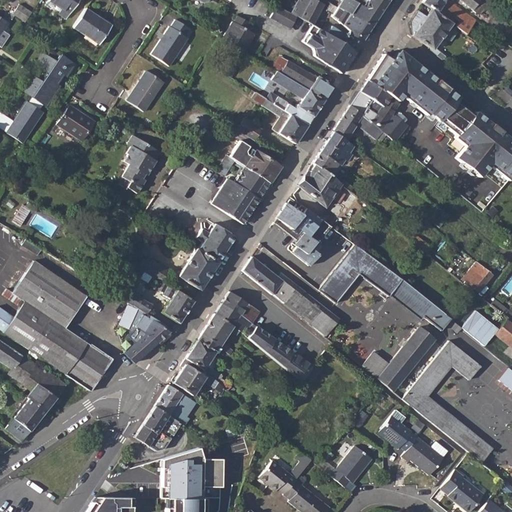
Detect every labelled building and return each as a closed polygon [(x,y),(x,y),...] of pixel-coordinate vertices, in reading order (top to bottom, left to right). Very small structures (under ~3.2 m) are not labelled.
[(47,0),(60,9),(57,13),(65,18),(77,0),(47,0)] [(314,0),(297,0),(296,1),(318,12),(322,4),(314,0)] [(350,0),(340,0),(336,7),(370,27),(372,24),(387,1),(385,0),(365,0),(367,1),(364,7),(350,0)] [(422,0),(421,2),(431,8),(435,12),(439,6),(454,15),(452,17),(457,21),(453,26),(465,34),(467,31),(472,23),(473,22),(443,0),(422,0)] [(460,0),(477,14),(485,5),(479,0),(460,0)] [(296,1),(290,13),(296,15),(312,24),(318,12),(296,1)] [(19,3),(13,13),(25,20),(30,10),(19,3)] [(276,5),(275,5),(269,17),(289,28),(296,15),(290,13),(276,5)] [(415,11),(408,22),(411,36),(429,51),(433,46),(441,35),(449,41),(455,31),(448,26),(449,23),(448,23),(452,17),(454,15),(439,6),(435,12),(431,8),(425,16),(416,10),(415,11)] [(336,7),(330,16),(348,30),(362,40),(370,27),(336,7)] [(84,8),(71,27),(98,44),(110,25),(84,8)] [(7,23),(0,18),(0,46),(8,34),(2,31),(7,23)] [(167,26),(149,53),(167,65),(185,38),(184,37),(189,30),(174,20),(169,27),(167,26)] [(230,21),(221,38),(227,42),(243,51),(252,34),(243,29),(231,21),(230,21)] [(323,32),(314,26),(303,42),(311,48),(313,56),(340,73),(354,52),(325,33),(323,32)] [(330,26),(325,33),(354,52),(359,44),(362,40),(348,30),(346,32),(344,35),(330,26)] [(218,36),(214,42),(223,48),(227,42),(221,38),(218,36)] [(438,51),(435,55),(443,62),(445,59),(444,58),(444,56),(438,51)] [(30,74),(27,78),(54,95),(60,85),(56,83),(62,74),(65,76),(74,63),(58,53),(54,60),(44,54),(36,66),(45,72),(40,80),(30,74)] [(369,74),(364,82),(396,101),(402,95),(416,106),(427,115),(429,113),(438,121),(456,135),(454,137),(465,146),(455,158),(479,177),(489,165),(508,180),(511,175),(511,142),(505,136),(499,142),(495,138),(498,134),(455,100),(457,98),(445,88),(419,68),(414,74),(409,70),(412,66),(396,53),(391,60),(382,54),(369,74)] [(279,57),(272,69),(276,71),(279,73),(286,60),(279,56),(279,57)] [(295,68),(288,79),(323,99),(331,86),(308,71),(305,73),(295,68)] [(145,70),(125,100),(142,112),(162,82),(145,70)] [(242,77),(238,82),(254,92),(297,119),(306,125),(323,99),(288,79),(279,73),(276,71),(271,78),(291,90),(290,92),(302,99),(298,105),(296,104),(293,108),(243,76),(242,77)] [(27,78),(19,90),(30,97),(27,102),(26,101),(12,121),(0,113),(0,128),(22,143),(42,112),(38,110),(41,104),(45,107),(54,95),(27,78)] [(390,113),(397,102),(396,101),(381,92),(364,82),(348,106),(378,129),(390,113)] [(297,119),(254,92),(250,97),(261,104),(260,105),(279,117),(271,129),(294,143),(306,125),(297,119)] [(68,105),(55,124),(80,140),(93,121),(68,105)] [(348,106),(331,131),(344,140),(355,124),(374,140),(376,138),(381,131),(378,129),(348,106)] [(389,114),(378,129),(381,131),(384,135),(393,141),(405,126),(389,114)] [(236,127),(235,128),(253,139),(259,130),(242,117),(242,118),(236,127)] [(331,131),(318,151),(340,166),(344,169),(351,156),(363,164),(368,158),(344,140),(331,131)] [(120,176),(115,184),(124,189),(125,187),(135,193),(142,181),(139,179),(142,173),(145,175),(154,160),(152,160),(157,152),(130,134),(125,142),(128,145),(119,159),(126,164),(119,175),(120,176)] [(238,139),(228,157),(233,161),(243,167),(268,183),(279,166),(253,149),(249,155),(245,153),(244,150),(247,145),(238,139)] [(318,151),(312,161),(339,183),(350,192),(355,197),(364,204),(367,200),(341,179),(342,177),(337,172),(340,166),(318,151)] [(225,155),(216,170),(224,175),(233,161),(228,157),(225,155)] [(312,161),(297,185),(323,206),(339,183),(312,161)] [(243,167),(234,181),(258,197),(268,183),(243,167)] [(227,177),(209,203),(210,204),(241,224),(258,197),(234,181),(227,177)] [(350,192),(343,200),(349,205),(355,197),(350,192)] [(285,203),(275,218),(294,233),(297,236),(294,240),(291,244),(294,246),(290,251),(308,266),(316,254),(314,252),(318,245),(316,243),(329,226),(304,207),(299,214),(285,203)] [(21,225),(30,208),(21,204),(12,221),(21,225)] [(434,206),(426,218),(437,227),(447,215),(434,206)] [(202,242),(197,249),(217,261),(224,251),(227,246),(233,236),(213,223),(207,233),(200,228),(194,237),(202,242)] [(404,228),(400,233),(410,241),(414,235),(404,228)] [(414,235),(410,241),(425,253),(428,250),(423,245),(424,243),(414,235)] [(259,243),(256,248),(260,252),(264,247),(259,243)] [(353,243),(317,289),(334,302),(352,279),(345,274),(349,269),(356,274),(386,297),(389,294),(400,279),(391,272),(353,243)] [(195,248),(177,275),(198,289),(217,261),(197,249),(195,248)] [(142,255),(135,266),(159,281),(160,282),(167,270),(142,255)] [(248,260),(241,270),(296,314),(322,335),(336,318),(319,304),(316,309),(308,302),(312,298),(297,286),(294,290),(251,255),(248,260)] [(31,260),(25,270),(41,281),(78,305),(84,295),(31,260)] [(491,274),(475,261),(461,278),(477,291),(491,274)] [(4,288),(0,293),(19,305),(12,316),(0,308),(0,329),(2,331),(1,332),(89,391),(110,359),(109,357),(104,354),(89,344),(88,345),(63,327),(71,316),(78,305),(41,281),(25,270),(10,292),(4,288)] [(160,282),(159,281),(156,288),(162,292),(161,294),(169,298),(161,312),(177,322),(191,301),(160,282)] [(114,285),(110,292),(127,302),(142,312),(145,313),(150,305),(136,296),(135,298),(114,285)] [(227,291),(220,302),(246,320),(251,312),(255,314),(257,311),(227,291)] [(220,302),(213,314),(238,331),(283,367),(298,380),(301,376),(310,366),(264,332),(249,322),(246,320),(220,302)] [(449,318),(430,304),(420,316),(439,330),(449,318)] [(489,304),(483,312),(495,321),(501,314),(489,304)] [(484,345),(498,327),(475,309),(461,327),(484,345)] [(137,320),(133,326),(157,342),(170,329),(145,313),(142,312),(137,320)] [(213,314),(200,334),(218,346),(228,354),(231,350),(221,342),(228,330),(235,335),(238,331),(213,314)] [(119,322),(128,327),(132,320),(123,315),(119,322)] [(494,333),(511,347),(511,325),(505,320),(494,333)] [(460,328),(453,322),(449,326),(456,332),(460,328)] [(157,342),(133,326),(130,331),(130,332),(126,336),(132,343),(123,352),(133,362),(150,347),(157,342)] [(372,351),(360,366),(373,377),(381,383),(391,390),(432,339),(417,327),(387,363),(372,351)] [(200,334),(184,357),(201,368),(216,382),(219,378),(221,374),(211,367),(214,363),(213,361),(215,358),(212,356),(218,346),(200,334)] [(447,340),(400,398),(426,419),(437,405),(426,395),(450,366),(461,375),(473,360),(447,340)] [(0,341),(0,361),(9,368),(19,354),(0,341)] [(181,367),(172,382),(191,394),(200,381),(219,392),(223,387),(216,382),(201,368),(184,357),(179,366),(181,367)] [(473,360),(461,375),(468,379),(479,366),(473,360)] [(310,366),(301,376),(309,382),(319,369),(311,363),(310,366)] [(16,374),(13,379),(11,382),(23,391),(26,387),(30,390),(25,396),(27,398),(44,411),(64,385),(34,364),(23,379),(16,374)] [(511,372),(507,368),(497,380),(511,391),(511,372)] [(167,384),(153,405),(167,414),(167,415),(179,423),(184,426),(185,427),(188,421),(170,410),(181,393),(167,384)] [(292,391),(283,403),(291,409),(300,397),(292,391)] [(204,404),(193,397),(189,403),(200,410),(204,404)] [(27,398),(4,429),(20,441),(22,439),(44,411),(27,398)] [(153,405),(140,425),(135,433),(148,442),(146,445),(155,451),(162,449),(179,423),(167,415),(167,414),(153,405)] [(437,405),(426,419),(467,452),(480,462),(491,448),(437,405)] [(390,416),(379,430),(388,437),(386,440),(397,449),(399,446),(404,451),(415,437),(390,416)] [(218,432),(220,439),(235,435),(234,432),(232,433),(231,429),(218,432)] [(0,437),(0,452),(1,454),(12,447),(0,437)] [(404,451),(400,455),(407,460),(408,459),(428,475),(442,458),(441,457),(446,451),(434,441),(429,448),(415,437),(404,451)] [(334,469),(328,475),(344,488),(350,482),(352,484),(371,461),(355,447),(336,471),(334,469)] [(195,448),(144,463),(144,472),(142,472),(140,473),(140,479),(142,480),(144,481),(144,491),(169,491),(177,489),(184,485),(188,479),(190,477),(192,469),(192,465),(191,460),(198,457),(195,448)] [(256,477),(266,485),(267,485),(273,490),(275,488),(282,494),(298,474),(304,466),(298,461),(287,475),(269,460),(256,477)] [(308,461),(305,466),(310,470),(313,466),(308,461)] [(454,468),(439,487),(447,494),(468,511),(482,493),(461,477),(462,475),(454,468)] [(298,474),(282,494),(289,499),(287,501),(300,511),(324,511),(328,507),(301,485),(305,480),(298,474)] [(121,511),(122,503),(112,497),(99,497),(95,502),(91,500),(87,507),(83,511),(121,511)] [(201,511),(202,497),(199,497),(193,497),(164,497),(164,507),(159,507),(159,511),(201,511)] [(503,511),(487,499),(476,511),(503,511)]
